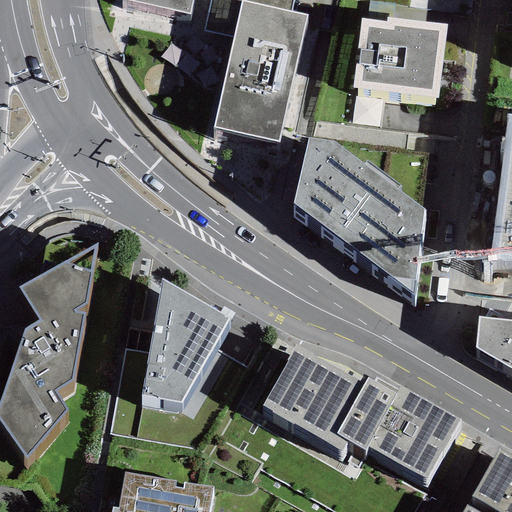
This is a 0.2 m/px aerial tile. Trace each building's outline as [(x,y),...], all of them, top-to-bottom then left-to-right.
[(193,0),(121,0),(190,16),(193,0)] [(210,0),(204,31),(234,38),(213,128),(280,143),(309,15),(290,10),(292,0),(210,0)] [(385,21),(361,18),(352,88),(438,98),(448,25),(386,17),(385,21)] [(511,114),(506,113),(488,260),(511,262),(511,114)] [(423,209),(332,140),(308,138),(293,203),(413,294),(423,209)] [(96,235),(21,278),(40,313),(23,320),(0,390),(0,412),(26,446),(67,401),(56,381),(72,372),(84,306),(76,302),(85,299),(96,235)] [(229,311),(161,272),(141,389),(181,397),(229,311)] [(248,359),(272,322),(245,304),(221,342),(248,359)] [(474,347),(511,369),(511,319),(478,316),(474,347)] [(364,376),(296,337),(261,396),(341,442),(348,430),(366,440),(368,436),(425,469),(459,411),(402,378),(397,386),(368,368),(364,376)] [(511,511),(511,447),(499,440),(458,511),(511,511)] [(206,511),(212,482),(124,466),(115,511),(206,511)]
